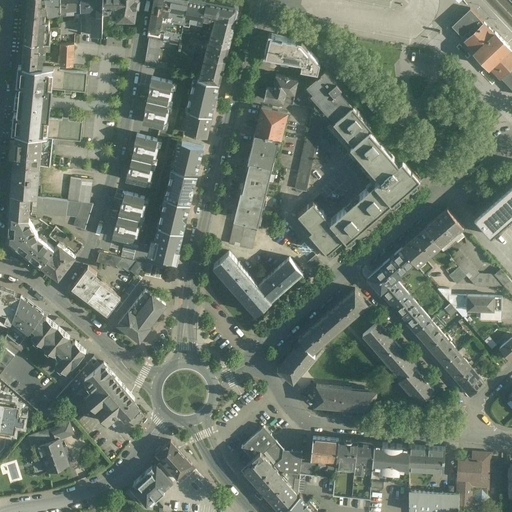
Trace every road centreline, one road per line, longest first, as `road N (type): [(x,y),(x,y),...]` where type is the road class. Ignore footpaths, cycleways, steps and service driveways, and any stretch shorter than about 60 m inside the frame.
road 1 (tertiary): [(251,38),(188,301),(185,364)]
road 2 (residential): [(54,293),(102,214),(146,0)]
road 3 (residential): [(478,433),(313,419),(298,412),(256,357)]
road 4 (residential): [(283,0),(449,182)]
road 5 (residential): [(8,511),(101,484),(167,411)]
road 6 (unclassified): [(352,264),(478,407)]
road 7 (residential): [(160,382),(135,369),(54,293)]
road 8 (unclassified): [(256,357),(352,264)]
road 9 (unclassified): [(352,264),(449,182)]
